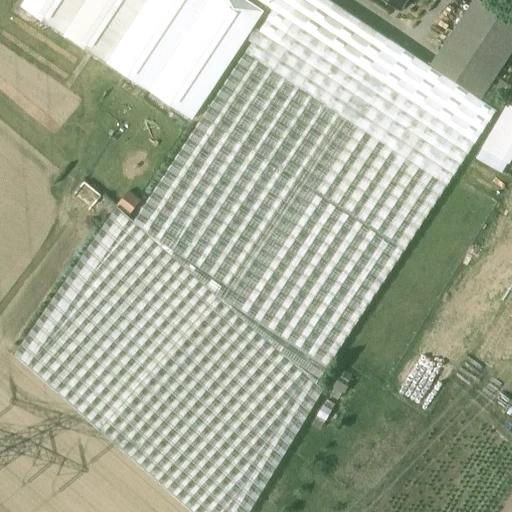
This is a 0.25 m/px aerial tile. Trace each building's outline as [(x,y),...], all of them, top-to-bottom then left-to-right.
[(21,361),(191,511),(250,511),(325,389),(316,384),(495,115),(497,111),(481,100),(511,52),(511,21),(479,0),(474,0),(431,67),(329,0),(257,0),(275,11),(261,31),(254,43),(136,222),(118,207),(15,356),(21,361)] [(267,12),(248,0),(25,0),(22,5),(194,118),(246,38),(254,43),(261,31),(256,28),(267,12)] [(386,0),(401,10),(407,0),(386,0)] [(334,388),(335,389),(343,393),(344,394),(350,384),(348,382),(340,378),(339,378),(334,388)] [(325,420),(318,416),(313,424),(320,429),(325,420)]
